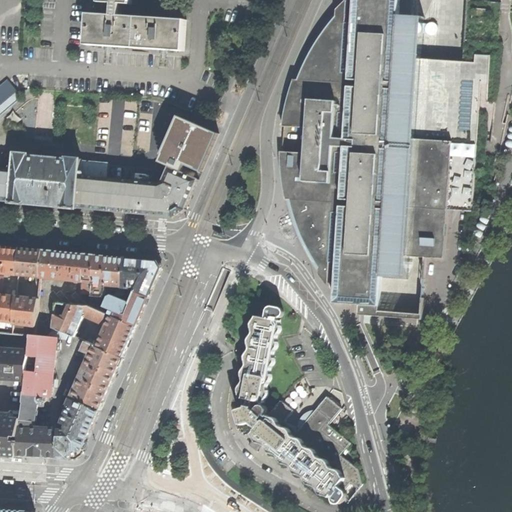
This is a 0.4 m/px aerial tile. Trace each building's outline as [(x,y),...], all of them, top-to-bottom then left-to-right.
[(422,319),(423,297),(421,297),(420,313),(381,310),(381,305),(383,277),(406,277),(408,256),(424,257),(422,277),(425,277),(426,257),(445,258),(448,209),(474,211),(474,202),(489,203),(495,177),(497,164),(511,95),(511,11),(501,11),(501,2),(481,1),(472,0),(467,0),(462,61),(441,59),(422,58),(424,34),(428,34),(431,35),(434,35),(437,33),(438,30),(438,29),(438,27),(436,24),(433,22),(431,22),(427,24),(425,24),(424,16),(400,15),(400,0),(355,0),(354,22),(350,22),(346,21),(347,0),(345,0),(339,6),(331,15),(318,31),(307,49),(297,70),(288,95),(283,115),(282,126),(309,128),(307,153),(280,150),(281,164),(282,181),(286,203),(293,226),(301,245),(311,261),(319,275),(328,284),(329,262),(337,262),(334,303),(359,304),(358,314),(422,319)] [(101,3),(100,15),(121,17),(122,4),(101,3)] [(89,15),(87,46),(113,48),(136,49),(138,18),(121,17),(100,15),(89,15)] [(186,20),(138,18),(136,49),(157,50),(184,52),(186,20)] [(16,92),(0,106),(0,113),(20,97),(16,92)] [(109,99),(109,122),(126,122),(126,99),(109,99)] [(194,166),(203,170),(216,141),(207,137),(194,166)] [(0,201),(10,202),(10,203),(24,205),(24,204),(43,206),(62,208),(77,210),(77,209),(171,218),(172,219),(186,211),(185,209),(192,194),(198,181),(169,167),(163,181),(159,185),(122,181),(122,178),(106,176),(107,165),(80,162),(81,160),(67,158),(66,160),(29,156),(29,155),(15,153),(15,154),(0,152),(0,201)] [(9,249),(0,247),(0,274),(19,276),(22,250),(9,249)] [(32,251),(22,250),(19,276),(18,289),(26,289),(27,277),(41,278),(44,252),(32,251)] [(66,254),(44,252),(41,278),(83,282),(82,293),(93,294),(96,257),(66,254)] [(112,258),(96,257),(93,294),(92,297),(103,298),(106,295),(106,287),(120,287),(123,288),(126,259),(112,258)] [(143,261),(126,259),(123,288),(120,287),(115,297),(115,298),(131,305),(137,293),(149,298),(162,269),(158,262),(143,261)] [(141,317),(149,298),(137,293),(131,305),(115,298),(115,297),(113,296),(109,298),(105,307),(115,312),(113,317),(137,327),(141,317)] [(17,297),(0,295),(0,332),(13,334),(14,325),(17,297)] [(39,299),(17,297),(14,325),(37,327),(39,299)] [(92,302),(91,308),(99,311),(102,305),(92,302)] [(130,342),(137,327),(113,317),(99,311),(91,308),(71,306),(66,317),(63,316),(62,318),(55,315),(54,328),(68,334),(75,337),(84,317),(107,327),(101,341),(98,347),(123,358),(130,342)] [(266,415),(267,414),(268,412),(269,410),(268,408),(266,406),(265,405),(262,405),(262,403),(265,403),(265,401),(267,399),(269,395),(269,394),(269,392),(268,389),(268,386),(270,384),(272,381),(272,379),(272,376),(272,374),(271,372),(272,369),(275,363),(276,359),(275,358),(275,356),(275,353),(277,350),(278,349),(279,346),(279,343),(278,341),(278,338),(279,335),(280,334),(282,330),(282,326),(281,325),(281,321),(279,320),(279,318),(282,317),(284,314),(283,310),(281,308),(274,306),(271,307),(268,310),(266,318),(257,316),(256,319),(254,321),(253,324),(253,327),(254,331),(254,333),(250,339),(250,344),(251,347),(250,349),(247,347),(244,351),(248,354),(247,355),(247,360),(248,363),(248,366),(245,369),(244,372),(243,376),(245,379),(244,383),(243,385),(240,389),(240,392),(241,393),(241,398),(246,399),(245,404),(248,406),(247,407),(239,410),(238,411),(242,425),(244,425),(248,424),(256,431),(254,435),(256,437),(253,441),(256,443),(260,447),(263,442),(331,497),(334,495),(335,495),(334,497),(333,499),(334,501),(335,502),(337,504),(340,504),(342,503),(344,501),(347,504),(363,484),(360,470),(351,463),(351,462),(343,455),(346,451),(321,431),(330,419),(317,409),(300,430),(298,431),(288,422),(287,420),(294,412),(294,411),(282,401),(280,401),(267,416),(266,415)] [(48,336),(47,338),(58,339),(66,340),(68,334),(54,328),(53,332),(48,336)] [(31,336),(13,334),(0,332),(0,378),(3,379),(27,381),(31,338),(31,336)] [(27,381),(22,420),(22,421),(36,421),(39,402),(40,404),(43,404),(47,402),(47,399),(45,396),(53,397),(53,388),(57,388),(58,380),(54,380),(57,352),(61,352),(61,344),(58,343),(58,339),(47,338),(47,339),(31,338),(27,381)] [(110,387),(123,358),(98,347),(95,346),(87,343),(83,352),(91,356),(72,399),(100,411),(110,387)] [(390,358),(382,361),(386,369),(394,366),(390,358)] [(327,397),(317,409),(330,419),(321,431),(346,451),(352,444),(352,442),(330,425),(342,410),(342,409),(328,397),(327,397)] [(90,434),(100,411),(72,399),(69,406),(70,407),(63,423),(69,426),(66,430),(60,430),(58,459),(70,459),(71,451),(82,451),(90,434)] [(0,455),(18,456),(21,428),(22,421),(22,420),(0,418),(0,455)] [(48,458),(58,459),(60,430),(21,428),(18,456),(42,458),(48,458)]
